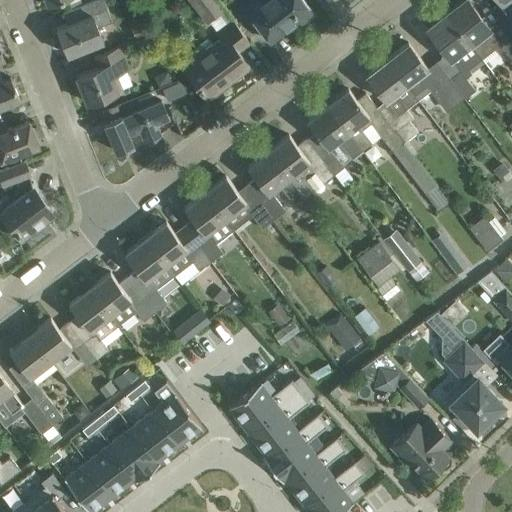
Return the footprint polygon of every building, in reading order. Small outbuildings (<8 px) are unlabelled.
[(101,0),(87,0),(81,3),(62,10),(67,21),(56,26),(67,54),(101,40),(96,27),(110,21),(101,0)] [(188,0),(206,23),(224,9),(217,0),(188,0)] [(314,13),(304,0),(265,0),(260,4),(256,0),(254,0),(244,8),(269,40),(309,9),(313,13),(314,13)] [(468,0),(460,0),(446,11),(480,56),(493,45),(488,38),(494,33),(468,0)] [(511,0),(499,0),(501,1),(509,12),(511,9),(511,0)] [(459,68),(448,76),(464,97),(475,88),(466,76),(471,72),(466,66),(480,56),(446,11),(426,26),(459,68)] [(177,59),(183,67),(206,96),(248,63),(236,49),(248,39),(232,18),(214,31),(220,39),(213,44),(207,36),(177,59)] [(131,26),(135,37),(150,32),(145,21),(131,26)] [(511,36),(506,29),(495,38),(511,59),(511,36)] [(446,110),(464,97),(448,76),(438,63),(430,70),(408,41),(387,58),(415,94),(427,85),(446,110)] [(98,66),(76,75),(86,101),(102,94),(105,99),(124,92),(116,72),(127,68),(118,45),(93,55),(98,66)] [(403,141),(418,129),(409,118),(412,116),(406,107),(418,98),(415,94),(387,58),(366,74),(385,99),(376,106),(403,141)] [(0,105),(19,98),(10,76),(0,80),(0,105)] [(348,87),(327,103),(363,151),(364,150),(363,149),(381,135),(437,209),(449,200),(438,186),(407,146),(403,141),(376,106),(365,92),(356,98),(348,87)] [(168,116),(161,99),(122,115),(104,123),(116,151),(133,143),(128,132),(139,128),(143,138),(149,140),(160,131),(156,121),(168,116)] [(315,130),(306,137),(333,173),(343,166),(342,164),(352,156),(354,158),(363,151),(327,103),(306,119),(315,130)] [(2,117),(0,117),(0,158),(38,144),(28,119),(6,128),(2,117)] [(333,173),(306,137),(297,144),(288,133),(268,149),(304,197),(314,189),(315,190),(320,191),(324,188),(324,183),(323,181),(333,173)] [(255,176),(246,183),(273,218),(285,209),(270,190),(278,183),(294,204),(304,197),(268,149),(247,165),(255,176)] [(0,168),(0,182),(1,185),(27,175),(22,160),(0,168)] [(225,174),(204,190),(225,217),(245,202),(249,207),(247,209),(261,227),(273,218),(246,183),(237,190),(225,174)] [(32,187),(16,199),(0,211),(21,238),(44,219),(43,217),(51,211),(32,187)] [(192,217),(183,224),(211,260),(223,251),(216,242),(234,228),(225,217),(204,190),(184,206),(192,217)] [(480,213),(466,225),(486,248),(500,235),(480,213)] [(166,220),(145,236),(174,274),(192,260),(199,269),(211,260),(183,224),(174,231),(166,220)] [(383,238),(405,267),(408,270),(421,260),(396,227),(383,238)] [(379,239),(356,256),(377,284),(399,267),(398,265),(399,264),(402,269),(405,267),(383,238),(380,234),(377,236),(379,239)] [(136,268),(127,275),(155,311),(167,301),(156,288),(174,274),(145,236),(124,252),(136,268)] [(511,292),(490,270),(477,280),(511,317),(511,292)] [(110,271),(89,287),(118,324),(136,310),(143,320),(155,311),(127,275),(118,282),(110,271)] [(118,324),(89,287),(68,303),(76,314),(67,320),(96,358),(108,348),(100,338),(118,324)] [(365,306),(354,314),(368,333),(379,325),(365,306)] [(436,309),(425,318),(441,336),(441,351),(445,357),(443,358),(461,377),(462,378),(464,380),(443,400),(448,406),(456,414),(459,411),(476,428),(497,408),(494,404),(499,399),(483,382),(472,370),(483,359),(471,346),(464,339),(436,309)] [(324,326),(347,348),(361,334),(338,312),(324,326)] [(50,316),(29,332),(50,359),(70,344),(86,365),(96,358),(67,320),(58,327),(50,316)] [(190,334),(194,331),(184,319),(173,329),(182,340),(190,334)] [(511,343),(511,344),(500,331),(483,347),(496,361),(499,358),(511,371),(511,343)] [(35,401),(52,424),(62,416),(30,374),(50,359),(29,332),(8,348),(17,359),(8,366),(35,401)] [(399,385),(398,386),(418,407),(429,397),(384,349),(359,367),(369,378),(370,377),(375,378),(373,385),(394,391),(396,384),(399,385)] [(0,373),(0,403),(3,401),(11,412),(22,403),(0,373)] [(300,375),(293,380),(300,389),(306,384),(300,375)] [(227,405),(246,430),(300,389),(293,380),(291,377),(270,393),(260,380),(227,405)] [(144,378),(134,386),(139,392),(149,385),(144,378)] [(300,389),(307,398),(314,393),(306,384),(300,389)] [(336,385),(330,390),(335,396),(342,391),(336,385)] [(134,386),(125,393),(130,400),(139,392),(134,386)] [(307,398),(300,389),(246,430),(264,453),(265,454),(318,412),(317,411),(297,428),(288,416),(309,400),(307,398)] [(174,390),(151,408),(178,443),(201,425),(174,390)] [(55,428),(52,424),(35,401),(24,410),(44,437),(55,428)] [(151,408),(130,425),(157,460),(178,443),(151,408)] [(327,424),(318,412),(265,454),(264,453),(262,454),(282,480),(284,478),(283,478),(336,436),(336,435),(324,444),(315,451),(306,440),(315,433),(327,424)] [(101,413),(91,420),(96,427),(106,419),(101,413)] [(451,438),(438,424),(431,417),(420,427),(415,421),(391,444),(408,463),(411,460),(426,476),(448,456),(441,448),(451,438)] [(91,420),(82,428),(87,434),(96,427),(91,420)] [(130,425),(108,442),(135,477),(136,478),(158,461),(157,460),(130,425)] [(345,448),(336,436),(283,478),(284,478),(301,501),(355,460),(354,459),(333,475),(325,464),(345,448)] [(108,442),(86,459),(113,493),(135,477),(108,442)] [(57,448),(47,455),(52,462),(62,454),(57,448)] [(1,461),(0,460),(0,482),(19,467),(9,455),(1,461)] [(86,459),(63,476),(90,511),(113,493),(86,459)] [(301,501),(309,511),(338,511),(353,501),(352,500),(343,488),(355,478),(364,471),(355,460),(301,501)] [(50,491),(31,506),(36,511),(67,511),(56,497),(66,490),(51,470),(40,479),(50,491)]
